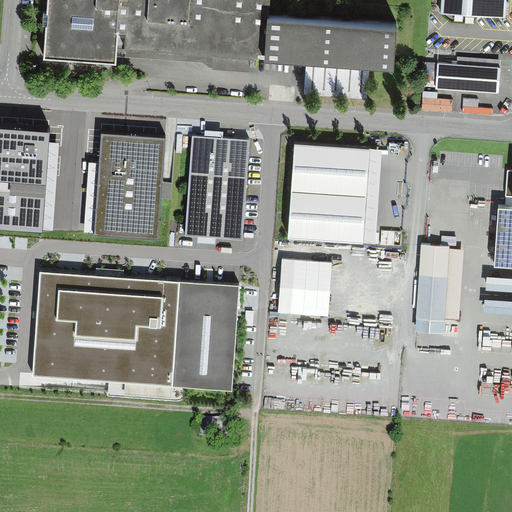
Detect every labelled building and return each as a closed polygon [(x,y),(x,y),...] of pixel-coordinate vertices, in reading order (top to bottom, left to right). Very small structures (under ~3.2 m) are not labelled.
[(366,95),(368,55),(392,56),(395,11),(265,3),(265,0),(43,0),(43,10),(40,53),(110,58),(110,47),(252,55),(252,48),(304,51),(302,91),(366,95)] [(505,0),(443,0),(443,11),(505,14),(505,0)] [(498,66),(437,61),(435,86),(496,91),(498,66)] [(0,122),(0,226),(42,230),(47,176),(47,169),(48,163),(48,157),(49,151),(49,146),(49,139),(50,133),(50,126),(49,126),(33,125),(18,124),(2,123),(0,122)] [(158,237),(166,134),(101,129),(92,232),(158,237)] [(249,140),(193,136),(187,234),(242,238),(249,140)] [(381,148),(295,142),(289,236),(375,242),(381,148)] [(511,205),(497,205),(495,264),(511,265),(511,205)] [(447,243),(418,241),(413,315),(442,317),(442,315),(456,315),(460,247),(447,246),(447,243)] [(175,382),(182,280),(41,271),(34,372),(175,382)] [(238,284),(182,280),(175,382),(231,386),(238,284)]
